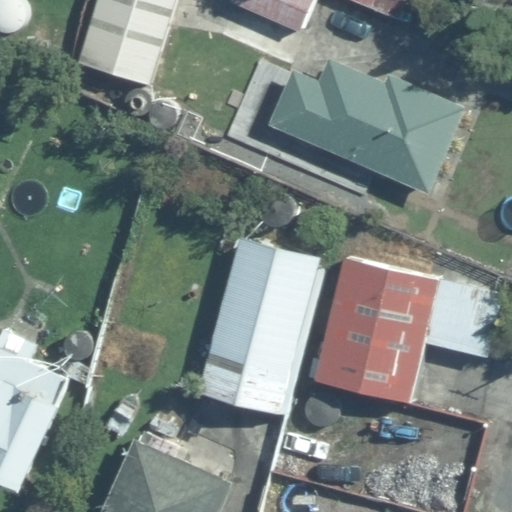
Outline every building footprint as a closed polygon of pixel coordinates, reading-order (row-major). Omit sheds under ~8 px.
[(178,0),(93,0),(76,62),(154,84),(178,0)] [(233,0),(221,28),(288,60),(316,0),(233,0)] [(302,62),(274,122),(432,194),(472,108),(340,48),(328,74),(302,62)] [(455,248),(352,226),(320,378),(415,398),(427,340),(497,355),(510,290),(449,277),(455,248)] [(324,248),(241,228),(204,387),(287,406),(324,248)] [(0,329),(0,471),(25,482),(72,371),(38,356),(44,343),(2,325),(0,329)] [(224,511),(238,482),(139,437),(104,511),(224,511)] [(356,458),(351,482),(414,495),(419,471),(356,458)]
